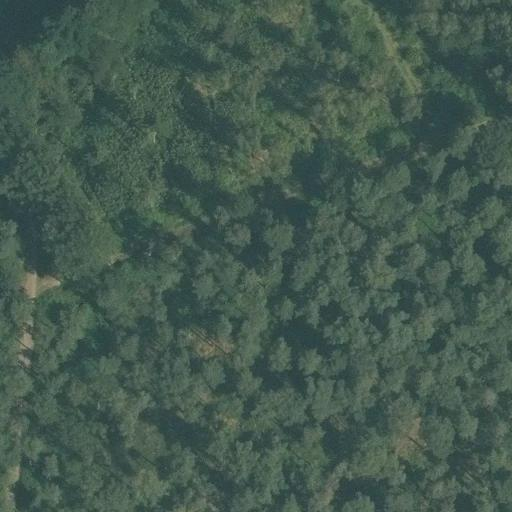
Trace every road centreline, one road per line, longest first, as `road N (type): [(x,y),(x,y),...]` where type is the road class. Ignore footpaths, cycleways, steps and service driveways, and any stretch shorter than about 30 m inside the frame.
road 1 (track): [(41,303),(511,128)]
road 2 (track): [(0,154),(48,212),(41,303)]
road 3 (track): [(109,0),(0,87)]
